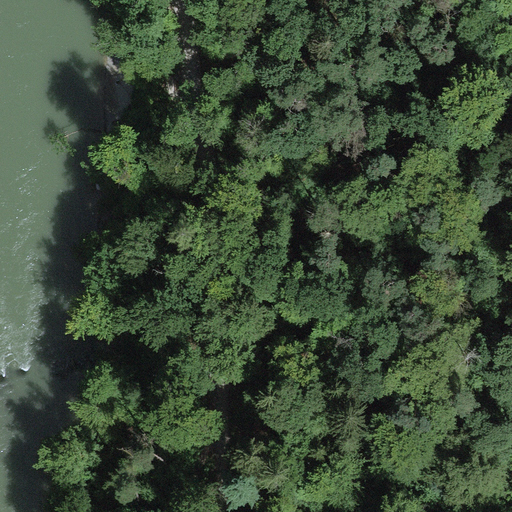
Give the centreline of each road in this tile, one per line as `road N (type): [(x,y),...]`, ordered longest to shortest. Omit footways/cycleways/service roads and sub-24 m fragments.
road 1 (track): [(448,511),(511,230)]
road 2 (track): [(225,366),(237,439),(233,511)]
